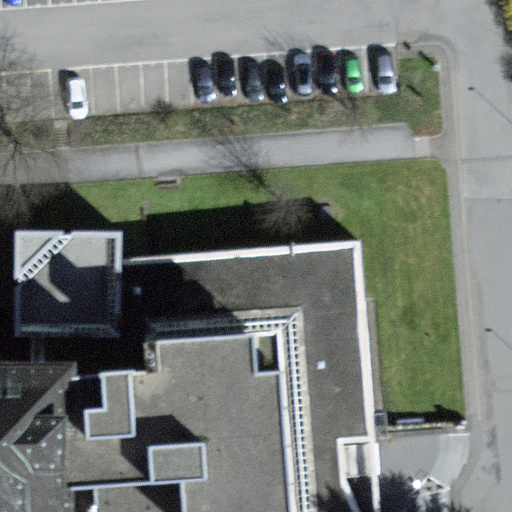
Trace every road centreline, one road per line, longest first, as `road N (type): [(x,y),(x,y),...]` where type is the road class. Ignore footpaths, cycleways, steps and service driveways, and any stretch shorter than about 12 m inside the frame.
road 1 (residential): [(480,114),(474,20),(0,38)]
road 2 (residential): [(502,418),(480,114)]
